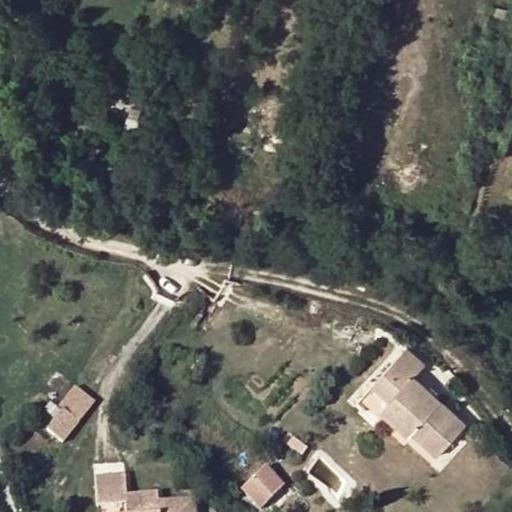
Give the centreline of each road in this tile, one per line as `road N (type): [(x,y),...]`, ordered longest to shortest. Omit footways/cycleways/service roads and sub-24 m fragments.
road 1 (track): [(229,269),(365,298),(433,332),(511,425)]
road 2 (unclassified): [(0,187),(46,223),(92,242),(229,269)]
